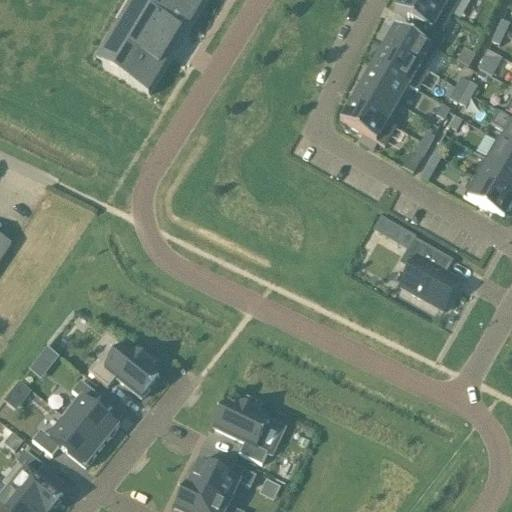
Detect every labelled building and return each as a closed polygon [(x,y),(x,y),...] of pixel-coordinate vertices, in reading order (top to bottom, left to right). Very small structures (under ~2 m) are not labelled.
[(206,0),(142,0),(101,69),(148,97),(206,0)] [(452,19),(418,0),(402,0),(395,14),(422,29),(432,35),(432,34),(443,15),(452,20),(452,19)] [(463,0),(418,0),(452,19),(463,0)] [(502,22),(497,33),(504,37),(509,26),(502,22)] [(432,35),(422,29),(415,41),(436,53),(437,52),(438,53),(445,41),(432,34),(432,35)] [(415,41),(396,30),(384,49),(429,75),(429,74),(425,72),(436,53),(415,41)] [(497,33),(492,45),(499,48),(504,37),(497,33)] [(429,75),(384,49),(374,68),(418,94),(429,75)] [(484,61),(479,73),(486,76),(492,64),(484,61)] [(418,94),(374,68),(363,86),(399,107),(409,90),(417,94),(418,94)] [(462,80),(456,91),(463,95),(469,84),(462,80)] [(470,84),(465,95),(471,99),(477,88),(470,84)] [(399,107),(363,86),(352,105),(396,131),(397,130),(389,125),(399,107)] [(456,91),(450,101),(457,105),(463,95),(456,91)] [(471,99),(465,95),(459,105),(466,109),(471,99)] [(396,131),(352,105),(341,125),(385,150),(396,131)] [(442,109),(437,119),(444,123),(449,113),(442,109)] [(511,125),(508,124),(510,120),(498,114),(491,127),(506,136),(501,144),(497,142),(496,143),(511,151),(511,125)] [(455,120),(449,130),(456,134),(462,124),(455,120)] [(428,135),(422,145),(429,149),(435,139),(428,135)] [(511,176),(511,151),(496,143),(486,162),(511,176)] [(422,160),(429,149),(422,145),(415,156),(422,160)] [(447,150),(440,146),(434,157),(441,161),(447,150)] [(434,157),(428,168),(434,172),(441,161),(434,157)] [(511,176),(486,162),(475,180),(511,201),(511,176)] [(511,209),(511,201),(475,180),(464,200),(504,223),(511,209)] [(382,238),(390,224),(378,218),(370,231),(382,238)] [(0,238),(0,266),(13,247),(0,238)] [(414,242),(401,266),(410,272),(400,290),(443,315),(460,285),(445,276),(443,272),(441,271),(446,262),(451,265),(452,264),(414,242)] [(107,372),(106,373),(116,381),(141,401),(158,380),(149,373),(151,369),(135,356),(133,360),(115,345),(99,366),(107,372)] [(28,373),(40,382),(58,358),(46,349),(28,373)] [(108,391),(116,381),(106,373),(107,372),(99,366),(97,364),(89,375),(108,391)] [(32,394),(20,385),(20,384),(10,397),(21,407),(32,394)] [(82,403),(83,402),(93,410),(101,399),(81,384),(72,395),(77,398),(82,403)] [(82,403),(77,398),(60,417),(102,450),(118,430),(93,410),(83,402),(82,403)] [(238,413),(227,407),(215,432),(245,446),(256,452),(257,450),(268,427),(256,422),(258,418),(240,409),(238,413)] [(62,420),(47,438),(51,441),(50,443),(60,451),(85,471),(102,450),(60,417),(59,418),(62,420)] [(50,443),(51,441),(47,438),(41,434),(33,444),(52,460),(60,451),(50,443)] [(4,447),(15,455),(24,445),(12,436),(4,447)] [(256,452),(245,446),(239,457),(262,468),(268,456),(257,450),(256,452)] [(26,472),(27,471),(37,479),(45,469),(25,454),(16,465),(18,466),(26,472)] [(240,485),(228,480),(199,465),(188,489),(229,508),(240,485)] [(3,485),(35,511),(52,511),(62,500),(37,479),(27,471),(26,472),(18,466),(3,485)] [(251,491),(256,479),(234,468),(228,480),(240,485),(251,491)] [(35,511),(3,485),(2,486),(6,489),(0,496),(0,511),(35,511)] [(226,511),(229,508),(188,489),(177,511),(176,511),(226,511)]
